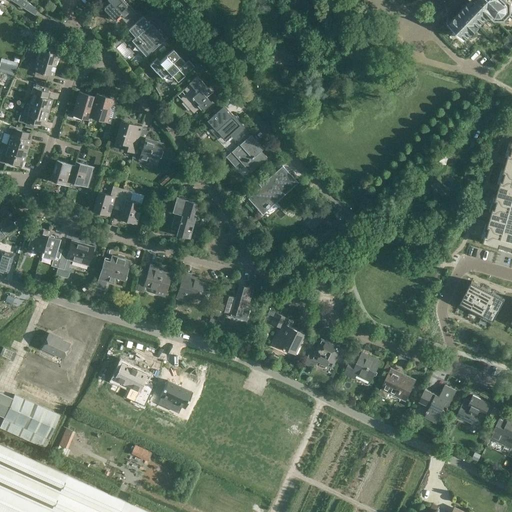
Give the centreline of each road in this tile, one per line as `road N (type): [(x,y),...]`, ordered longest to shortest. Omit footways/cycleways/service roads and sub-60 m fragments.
road 1 (unclassified): [(511,487),(245,360),(0,280)]
road 2 (residential): [(22,181),(47,216),(223,268),(242,259),(243,240),(175,133),(104,59)]
road 3 (track): [(374,511),(87,383)]
road 4 (residential): [(353,217),(148,0)]
road 5 (residential): [(457,371),(443,306),(461,267),(511,275)]
road 6 (residential): [(104,59),(69,78),(44,163),(22,181)]
road 7 (residential): [(457,371),(326,317)]
